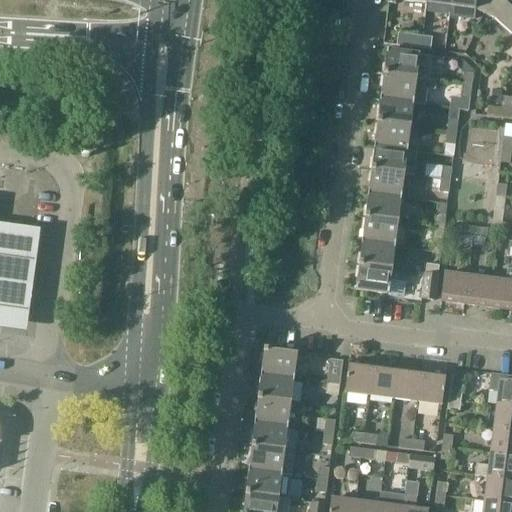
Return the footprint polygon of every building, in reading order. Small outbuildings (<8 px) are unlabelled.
[(449,0),(449,7),(474,11),(483,15),(490,0),(449,0)] [(493,20),(511,36),(511,35),(511,0),(508,3),(504,0),(490,0),(483,15),(493,20)] [(396,47),(419,50),(421,38),(397,34),(396,47)] [(432,39),(421,38),(419,50),(430,52),(432,39)] [(386,52),(383,77),(436,83),(428,82),(431,58),(386,52)] [(463,75),(462,87),(471,88),(472,76),(463,75)] [(434,92),(436,83),(383,77),(379,100),(424,106),(426,91),(434,92)] [(469,100),(471,88),(462,87),(460,99),(469,100)] [(501,92),(491,91),(490,104),(499,105),(501,92)] [(424,107),(424,106),(379,100),(376,124),(409,129),(412,105),(424,107)] [(486,117),(498,119),(499,110),(487,108),(486,117)] [(511,112),(499,110),(498,119),(510,121),(511,112)] [(448,121),(446,134),(455,135),(457,122),(448,121)] [(376,124),(373,148),(406,152),(409,129),(376,124)] [(511,126),(504,126),(501,151),(510,152),(511,139),(511,126)] [(454,147),(455,135),(446,134),(445,146),(454,147)] [(403,176),(406,152),(373,148),(370,172),(403,176)] [(509,164),(510,152),(501,151),(500,163),(509,164)] [(441,168),(440,181),(449,182),(451,170),(441,168)] [(370,172),(367,196),(400,200),(403,176),(370,172)] [(448,194),(449,182),(440,181),(439,193),(448,194)] [(497,186),(495,199),(504,200),(506,187),(497,186)] [(367,196),(364,219),(397,224),(400,200),(367,196)] [(503,212),(504,200),(495,199),(494,211),(503,212)] [(436,216),(434,228),(443,230),(445,217),(436,216)] [(394,248),(397,224),(364,219),(361,243),(394,248)] [(461,237),(474,238),(475,229),(462,227),(461,237)] [(442,242),(443,230),(434,228),(434,230),(434,232),(432,241),(442,242)] [(486,231),(475,229),(474,238),(485,240),(486,231)] [(0,333),(18,336),(31,236),(0,231),(0,333)] [(391,272),(394,248),(361,243),(358,267),(391,272)] [(426,265),(424,276),(437,277),(438,267),(426,265)] [(401,273),(391,272),(358,267),(355,292),(388,296),(390,282),(400,283),(401,273)] [(440,302),(465,306),(468,278),(443,275),(440,302)] [(434,302),(437,277),(424,276),(421,300),(434,302)] [(492,281),(468,278),(465,306),(488,309),(492,281)] [(488,309),(511,311),(511,283),(492,281),(488,309)] [(263,352),(260,376),(293,381),(296,357),(263,352)] [(329,361),(326,385),(339,386),(342,363),(329,361)] [(344,394),(368,397),(372,366),(348,363),(344,394)] [(395,369),(372,366),(368,397),(392,400),(395,369)] [(420,373),(395,369),(392,400),(416,404),(420,373)] [(445,376),(420,373),(416,404),(441,407),(445,376)] [(290,404),(293,381),(260,376),(257,400),(290,404)] [(497,394),(496,407),(511,408),(511,378),(490,376),(488,392),(497,394)] [(451,377),(448,401),(460,402),(461,394),(471,395),(472,381),(463,380),(463,378),(451,377)] [(338,397),(339,386),(326,385),(326,387),(325,395),(338,397)] [(318,386),(317,394),(325,395),(326,387),(318,386)] [(257,400),(254,424),(287,428),(290,404),(257,400)] [(459,413),(460,402),(448,401),(446,411),(459,413)] [(511,408),(496,407),(493,430),(511,432),(511,408)] [(333,434),(334,422),(325,421),(324,433),(333,434)] [(254,424),(251,448),(284,452),(287,428),(254,424)] [(511,456),(511,432),(493,430),(490,454),(511,456)] [(322,446),(331,447),(333,434),(324,433),(322,446)] [(350,443),(362,445),(363,436),(352,434),(350,443)] [(362,445),(375,447),(376,437),(363,436),(362,445)] [(443,436),(442,448),(451,449),(452,438),(443,436)] [(398,449),(410,451),(411,442),(399,440),(398,449)] [(411,442),(410,451),(422,453),(424,443),(411,442)] [(248,472),(281,476),(292,477),(295,453),(284,452),(251,448),(248,472)] [(449,462),(451,449),(442,448),(440,461),(449,462)] [(348,458),(360,460),(361,451),(350,449),(348,458)] [(374,452),(361,451),(360,460),(373,462),(374,452)] [(511,481),(511,456),(490,454),(488,468),(476,467),(475,477),(486,478),(511,481)] [(396,465),(408,466),(409,457),(397,455),(396,465)] [(434,460),(409,457),(408,466),(408,470),(432,473),(434,460)] [(319,469),(318,480),(327,481),(328,470),(319,469)] [(287,501),(290,477),(248,472),(245,496),(278,500),(287,501)] [(511,481),(486,478),(483,502),(511,505),(511,481)] [(325,495),(327,481),(318,480),(316,493),(325,495)] [(437,484),(435,496),(445,497),(446,485),(437,484)] [(276,511),(278,500),(245,496),(242,511),(276,511)] [(402,511),(404,499),(380,496),(379,507),(377,511),(402,511)] [(443,510),(445,497),(435,496),(434,509),(443,510)] [(404,499),(402,511),(420,511),(414,511),(416,500),(404,499)] [(328,511),(353,511),(355,504),(330,500),(328,511)] [(511,511),(511,505),(483,502),(482,511),(511,511)]
